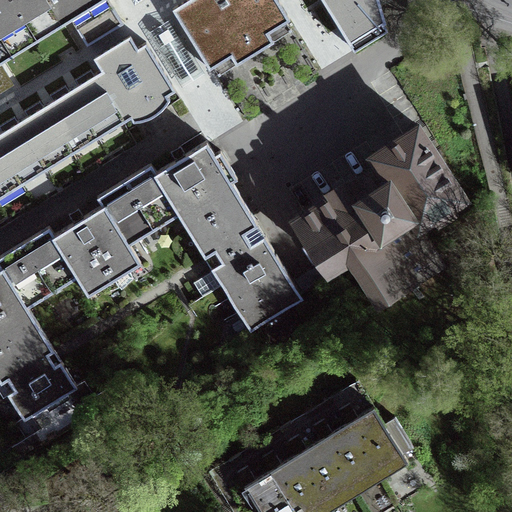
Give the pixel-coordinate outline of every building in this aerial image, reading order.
[(0,0),(0,34),(13,55),(38,39),(13,0),(0,0)] [(13,0),(38,39),(64,23),(49,0),(13,0)] [(49,0),(64,23),(71,19),(100,0),(49,0)] [(124,22),(110,0),(100,0),(71,19),(87,45),(124,22)] [(280,0),(185,0),(173,8),(210,68),(232,55),(237,64),(275,40),(270,31),(291,18),(280,0)] [(324,0),(354,48),(390,27),(381,0),(324,0)] [(0,62),(13,55),(0,34),(0,62)] [(102,69),(131,116),(176,89),(146,42),(138,47),(130,34),(94,56),(102,69)] [(0,68),(0,92),(14,84),(3,67),(0,68)] [(74,86),(103,134),(131,116),(102,69),(95,73),(91,68),(75,78),(79,83),(74,86)] [(46,103),(75,150),(103,134),(74,86),(69,89),(66,84),(50,94),(53,99),(46,103)] [(75,150),(46,103),(43,105),(40,100),(24,109),(28,114),(18,120),(47,167),(75,150)] [(47,167),(18,120),(15,115),(0,124),(0,126),(2,130),(0,131),(0,152),(20,184),(47,167)] [(374,153),(381,164),(297,217),(330,269),(349,257),(378,304),(440,265),(413,223),(417,220),(420,224),(434,216),(438,223),(456,212),(452,204),(463,197),(418,125),(374,153)] [(149,164),(180,213),(196,239),(248,207),(232,180),(237,177),(220,150),(215,153),(207,139),(157,170),(152,162),(149,164)] [(0,196),(20,184),(0,152),(0,196)] [(180,213),(149,164),(97,195),(102,204),(55,233),(50,225),(0,255),(0,258),(29,305),(77,276),(88,293),(103,284),(100,280),(111,273),(118,284),(119,284),(122,288),(133,277),(128,269),(140,261),(130,243),(180,213)] [(248,207),(196,239),(209,261),(212,266),(238,250),(265,234),(261,228),(248,207)] [(304,297),(265,234),(238,250),(277,314),(304,297)] [(238,250),(212,266),(214,270),(194,282),(203,296),(223,285),(251,330),(267,320),(271,325),(281,319),(277,314),(238,250)] [(29,305),(0,258),(0,359),(45,332),(29,305)] [(45,332),(0,359),(0,378),(1,380),(10,375),(13,380),(17,386),(62,359),(58,352),(45,332)] [(62,359),(17,386),(8,391),(24,416),(16,421),(27,438),(41,429),(31,414),(46,405),(48,409),(68,396),(66,392),(70,390),(80,405),(95,396),(85,379),(77,384),(62,359)] [(367,392),(340,408),(377,469),(389,462),(395,471),(410,462),(404,452),(414,446),(396,417),(386,423),(367,392)] [(340,408),(314,424),(351,485),(363,477),(369,487),(383,478),(377,469),(340,408)] [(314,424),(289,440),(326,499),(337,492),(343,502),(357,494),(351,485),(314,424)] [(289,440),(263,456),(297,511),(305,511),(312,508),(313,511),(324,511),(331,508),(326,499),(289,440)] [(297,511),(263,456),(217,484),(234,511),(240,511),(255,503),(260,511),(297,511)]
